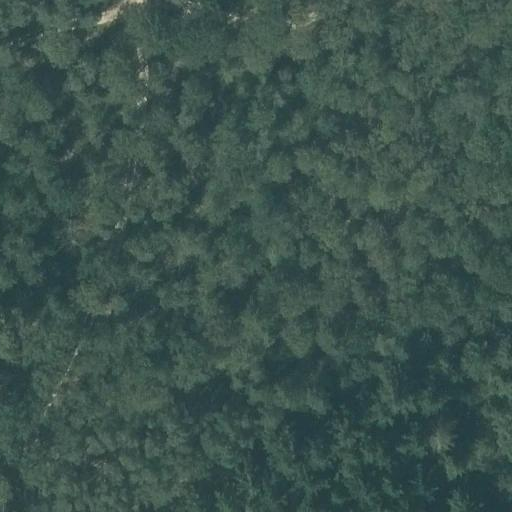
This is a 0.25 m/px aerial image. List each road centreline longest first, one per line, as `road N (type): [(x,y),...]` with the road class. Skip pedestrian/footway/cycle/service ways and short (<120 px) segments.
road 1 (track): [(142,6),(142,98),(104,282),(32,436),(28,511)]
road 2 (track): [(142,6),(187,6),(262,27),(305,23),(360,0)]
road 3 (track): [(142,6),(42,32),(0,56)]
